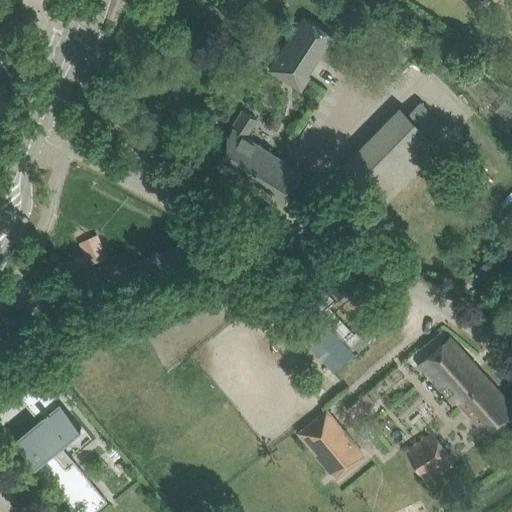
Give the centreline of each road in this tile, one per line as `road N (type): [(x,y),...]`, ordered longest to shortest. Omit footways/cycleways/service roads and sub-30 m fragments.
road 1 (unclassified): [(511,357),(353,254),(237,226)]
road 2 (unclassified): [(6,329),(237,226)]
road 3 (unclassified): [(237,226),(34,136)]
road 4 (tertiary): [(0,259),(27,205),(34,136)]
